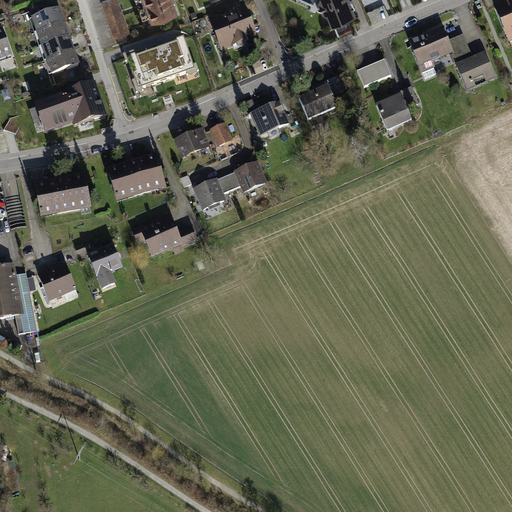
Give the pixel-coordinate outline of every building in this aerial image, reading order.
[(130,36),(117,0),(110,0),(102,3),(115,41),(130,36)] [(145,0),(148,8),(172,0),(145,0)] [(172,0),(148,8),(153,23),(178,14),(173,0),(172,0)] [(349,0),(323,0),(319,9),(329,14),(334,27),(356,17),(349,0)] [(511,0),(509,0),(494,7),(507,38),(511,35),(511,0)] [(219,23),(210,27),(221,56),(231,52),(233,56),(253,48),(251,44),(257,42),(242,3),(229,8),(232,16),(219,21),(219,23)] [(60,11),(33,20),(38,34),(65,25),(60,11)] [(70,38),(65,25),(38,34),(43,48),(70,38)] [(443,30),(411,44),(425,75),(435,71),(431,61),(452,52),(454,55),(469,49),(464,37),(448,43),(443,30)] [(4,31),(0,32),(0,62),(13,58),(4,31)] [(75,53),(70,38),(43,48),(48,62),(75,53)] [(184,39),(127,58),(135,81),(139,80),(142,89),(187,74),(185,70),(194,67),(184,39)] [(469,49),(454,55),(457,63),(473,57),(469,49)] [(75,53),(48,62),(53,76),(79,67),(75,53)] [(488,56),(458,68),(465,84),(475,79),(478,86),(497,78),(488,56)] [(385,63),(360,74),(366,89),(392,78),(385,63)] [(329,88),(300,100),(310,124),(339,111),(334,98),(345,93),(339,78),(327,83),(329,88)] [(91,89),(33,106),(41,134),(71,127),(72,130),(101,122),(91,89)] [(393,101),(378,107),(389,132),(412,122),(408,112),(421,107),(413,89),(392,98),(393,101)] [(281,104),(252,115),(259,135),(279,127),(280,131),(290,127),(281,104)] [(329,123),(313,129),(317,139),(333,133),(329,123)] [(225,127),(213,132),(219,148),(232,142),(231,138),(229,138),(225,127)] [(195,137),(177,144),(184,160),(211,149),(203,131),(194,135),(195,137)] [(157,157),(108,172),(117,200),(136,195),(137,199),(155,194),(154,190),(166,186),(157,157)] [(259,164),(224,179),(230,192),(241,187),(244,195),(268,185),(259,164)] [(86,178),(37,187),(42,215),(60,212),(61,217),(81,213),(80,209),(91,206),(86,178)] [(189,178),(180,181),(184,191),(193,187),(189,178)] [(230,192),(224,179),(193,192),(203,215),(228,204),(225,195),(230,192)] [(141,227),(132,231),(135,239),(143,235),(153,258),(183,246),(184,249),(198,243),(191,226),(178,232),(172,218),(143,230),(141,227)] [(76,251),(78,256),(90,251),(88,246),(76,251)] [(89,259),(98,282),(99,281),(104,292),(117,287),(112,276),(124,271),(115,248),(89,259)] [(16,266),(0,269),(0,321),(17,318),(20,335),(38,332),(27,276),(18,277),(16,266)] [(66,266),(39,277),(50,303),(77,291),(66,266)] [(15,462),(5,464),(9,493),(20,492),(15,462)]
